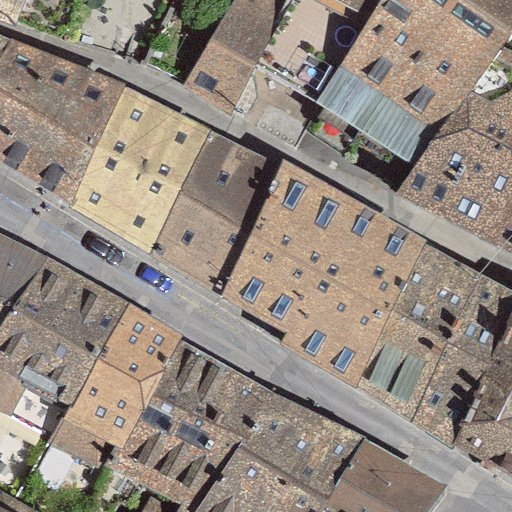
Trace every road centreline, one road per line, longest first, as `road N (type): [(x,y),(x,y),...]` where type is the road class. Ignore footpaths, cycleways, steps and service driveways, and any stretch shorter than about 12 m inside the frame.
road 1 (residential): [(511,498),(411,455),(0,203)]
road 2 (residential): [(0,42),(511,253)]
